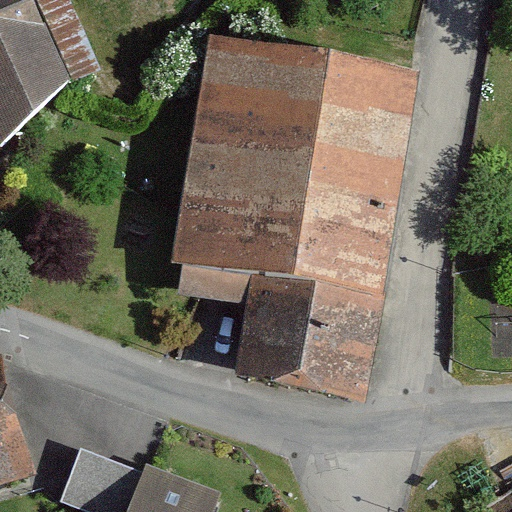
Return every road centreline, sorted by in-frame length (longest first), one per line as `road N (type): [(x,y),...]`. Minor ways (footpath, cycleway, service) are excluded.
road 1 (residential): [(393,433),(462,0)]
road 2 (residential): [(0,334),(222,409),(321,432),(393,433)]
